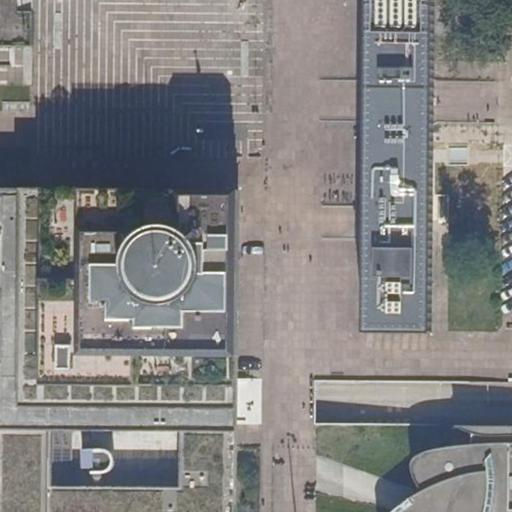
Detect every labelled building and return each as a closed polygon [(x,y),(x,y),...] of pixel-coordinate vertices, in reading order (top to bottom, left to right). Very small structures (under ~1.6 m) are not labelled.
[(431,0),(363,0),(363,100),(362,335),(430,336),(431,101),(431,0)] [(0,511),(231,511),(234,405),(233,197),(0,195),(0,511)] [(433,511),(449,493),(466,476),(479,465),(497,453),(510,446),(511,445),(511,429),(502,430),(502,439),(479,439),(470,436),(469,448),(460,449),(449,450),(431,453),(422,455),(417,458),(413,461),(411,464),(410,469),(411,474),(416,484),(419,490),(423,497),(412,504),(409,501),(399,507),(393,511),(433,511)] [(454,429),(470,436),(479,439),(502,439),(502,430),(454,429)] [(511,511),(511,445),(510,446),(497,453),(479,465),(466,476),(449,493),(433,511),(511,511)]
